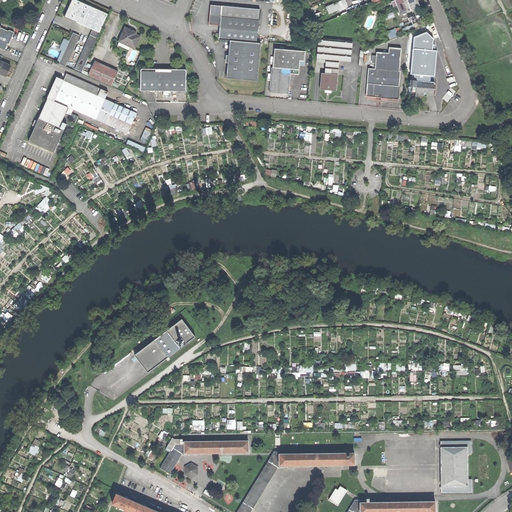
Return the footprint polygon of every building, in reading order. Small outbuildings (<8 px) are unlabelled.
[(92,30),(74,68),(81,72),(107,14),(75,0),(71,0),(64,17),(92,30)] [(347,0),(343,0),(327,5),(330,14),(350,8),(347,0)] [(395,0),(394,1),(400,15),(420,7),(416,0),(395,0)] [(209,25),(220,26),(221,17),(259,20),(260,10),(211,5),(209,25)] [(220,26),(219,40),(230,41),(257,43),(259,20),(221,17),(220,26)] [(394,29),(397,36),(411,31),(408,24),(394,29)] [(0,27),(0,49),(4,51),(9,41),(10,41),(14,33),(9,31),(8,32),(0,29),(1,28),(0,27)] [(140,36),(135,34),(135,36),(132,35),(134,31),(125,28),(119,41),(130,46),(130,47),(134,49),(140,36)] [(413,36),(413,42),(429,43),(431,30),(413,36)] [(72,33),(58,64),(65,66),(79,36),(72,33)] [(319,89),(324,89),(331,90),(336,90),(338,74),(331,74),(331,69),(338,69),(339,61),(351,63),(353,41),(319,38),(317,59),(326,60),(325,62),(324,73),(321,73),(319,89)] [(257,43),(230,41),(227,79),(258,82),(261,44),(257,43)] [(375,70),(399,72),(401,49),(388,48),(388,54),(376,53),(376,57),(375,64),(375,70)] [(275,49),(273,68),(290,70),(290,74),(299,75),(300,61),(304,61),(305,52),(275,49)] [(426,75),(429,50),(412,49),(409,80),(410,80),(410,86),(417,87),(417,80),(431,82),(432,75),(426,75)] [(0,62),(0,74),(5,77),(10,67),(0,62)] [(95,62),(88,77),(111,87),(118,72),(95,62)] [(272,68),(270,93),(288,94),(290,74),(290,70),(273,68),(272,68)] [(381,98),(398,99),(399,87),(399,86),(400,72),(399,72),(375,70),(368,69),(367,89),(374,90),(373,97),(376,98),(381,98)] [(440,72),(446,90),(453,87),(446,69),(440,72)] [(141,70),(141,92),(186,93),(187,72),(186,71),(185,71),(171,70),(171,73),(156,72),(156,70),(141,70)] [(63,81),(91,93),(94,86),(65,74),(63,81)] [(53,102),(62,80),(55,78),(46,99),(53,102)] [(82,114),(91,93),(63,81),(62,80),(53,102),(46,99),(44,104),(64,113),(66,107),(82,114)] [(416,95),(419,95),(421,93),(422,90),(423,90),(423,91),(428,92),(427,93),(429,95),(433,95),(434,82),(431,82),(417,80),(417,87),(416,95)] [(91,93),(97,96),(100,89),(94,86),(91,93)] [(91,93),(82,114),(88,117),(97,96),(91,93)] [(88,117),(128,134),(132,125),(110,115),(115,104),(97,96),(88,117)] [(38,119),(58,127),(60,121),(64,113),(44,104),(38,119)] [(110,115),(132,125),(137,113),(115,104),(110,115)] [(58,127),(38,119),(28,142),(53,153),(66,124),(60,121),(58,127)] [(146,129),(141,139),(147,142),(152,131),(146,129)] [(312,140),(313,132),(301,131),(301,139),(312,140)] [(145,151),(147,146),(129,139),(128,144),(145,151)] [(123,149),(127,156),(131,154),(128,147),(123,149)] [(39,219),(61,197),(51,187),(45,193),(48,195),(32,212),(39,219)] [(142,200),(135,204),(139,210),(145,206),(142,200)] [(29,215),(24,221),(31,226),(35,220),(29,215)] [(20,221),(10,233),(17,239),(27,227),(20,221)] [(41,281),(37,286),(33,282),(27,288),(29,290),(13,305),(19,312),(46,286),(41,281)] [(133,358),(145,374),(158,364),(160,362),(161,363),(162,362),(161,361),(165,358),(166,359),(167,359),(166,358),(170,355),(171,356),(172,355),(171,354),(175,351),(176,352),(177,351),(176,350),(177,349),(179,348),(167,332),(133,358)] [(179,351),(177,349),(176,350),(177,351),(176,352),(175,351),(171,354),(172,355),(171,356),(170,355),(166,358),(167,359),(166,359),(165,358),(161,361),(162,362),(161,363),(160,362),(158,364),(159,366),(179,351)] [(315,372),(314,364),(300,365),(300,372),(315,372)] [(94,388),(106,404),(138,379),(135,375),(133,376),(125,365),(94,388)] [(457,370),(457,375),(469,374),(469,365),(456,365),(456,370),(457,370)] [(193,429),(205,429),(205,420),(193,420),(193,429)] [(228,420),(228,429),(237,429),(237,420),(228,420)] [(99,426),(96,431),(104,436),(107,430),(99,426)] [(248,441),(189,442),(189,441),(184,441),(184,442),(184,443),(182,443),(182,440),(172,437),(165,448),(170,451),(159,467),(169,473),(181,455),(184,455),(189,455),(189,453),(248,452),(248,441)] [(36,438),(29,451),(37,456),(42,447),(38,445),(41,441),(36,438)] [(468,478),(468,453),(472,453),(472,440),(440,440),(440,447),(441,447),(441,484),(440,484),(440,491),(472,491),(472,478),(468,478)] [(249,511),(277,467),(284,467),(284,464),(354,464),(354,452),(284,453),(283,450),(274,450),(236,511),(249,511)] [(184,466),(183,473),(190,477),(197,473),(197,466),(191,462),(184,466)] [(61,487),(66,476),(61,474),(56,485),(61,487)] [(131,511),(135,502),(127,499),(128,498),(126,497),(124,497),(116,494),(112,504),(131,511)] [(407,511),(435,511),(434,501),(364,502),(364,498),(354,499),(346,511),(407,511)] [(153,511),(154,510),(146,507),(147,506),(145,505),(143,505),(135,502),(131,511),(153,511)]
